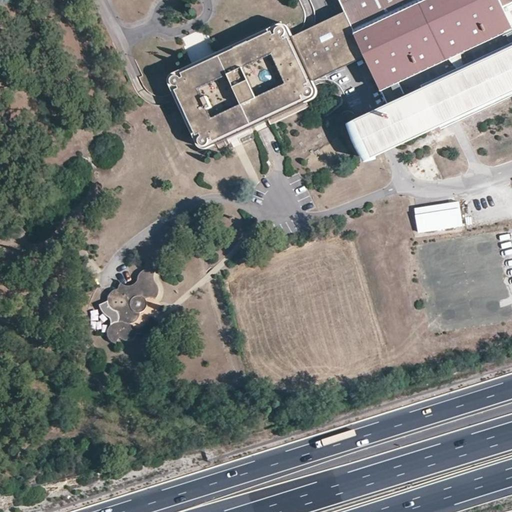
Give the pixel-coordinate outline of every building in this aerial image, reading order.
[(511,0),(341,0),(346,11),(367,57),(368,57),(391,106),(372,115),(349,127),(368,161),(389,151),(442,123),(443,125),(450,122),(458,118),(511,92),(511,0)] [(295,38),(316,83),(349,65),(367,57),(346,11),(333,18),(327,20),(305,31),(295,38)] [(280,26),(271,30),(217,56),(214,57),(205,61),(175,75),(173,77),(171,79),(171,82),(172,87),(176,94),(179,102),(195,136),(200,148),(202,150),(206,151),(210,150),(213,149),(217,147),(219,151),(237,142),(257,133),(255,129),(269,123),(270,127),(294,116),(309,109),(307,105),(314,102),(317,100),(318,98),(320,96),(320,93),(319,90),(316,83),(295,38),(293,35),(291,31),(290,28),(288,27),(284,26),(280,26)] [(416,208),(419,232),(462,226),(459,202),(416,208)] [(131,285),(129,286),(127,286),(123,285),(120,283),(118,288),(114,290),(111,292),(109,295),(108,298),(108,302),(99,305),(104,313),(108,317),(110,318),(111,319),(111,324),(110,326),(108,328),(107,331),(107,335),(108,338),(111,342),(115,344),(119,339),(121,340),(123,341),(127,341),(130,341),(133,340),(135,337),(137,335),(138,333),(136,333),(133,332),(131,330),(130,327),(130,324),(131,324),(134,323),(136,321),(138,318),(139,316),(140,313),(141,312),(143,311),(145,308),(146,305),(145,302),(144,299),(146,298),(150,297),(152,298),(155,299),(157,295),(158,294),(158,290),(158,287),(156,284),(154,280),(153,277),(153,275),(155,271),(152,269),(147,269),(143,270),(141,271),(140,272),(138,275),(138,280),(137,282),(133,284),(131,285)]
